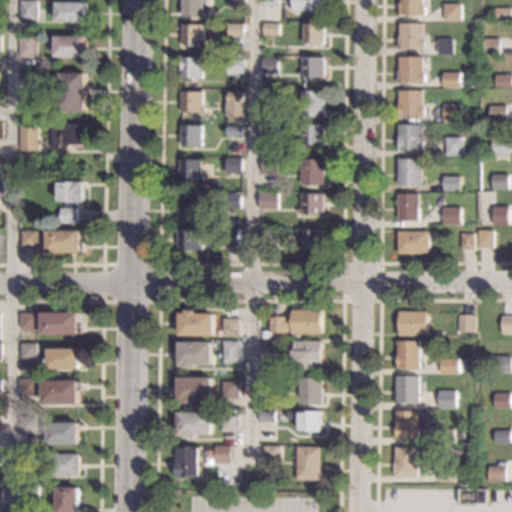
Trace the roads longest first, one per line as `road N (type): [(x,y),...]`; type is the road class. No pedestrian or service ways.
road 1 (tertiary): [(129,511),(137,0)]
road 2 (residential): [(358,511),(364,0)]
road 3 (residential): [(511,281),(0,283)]
